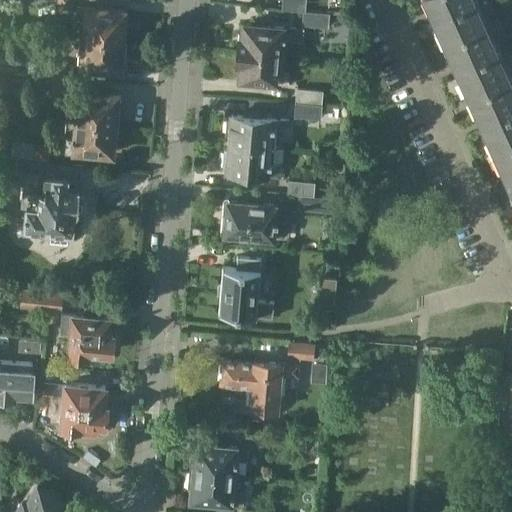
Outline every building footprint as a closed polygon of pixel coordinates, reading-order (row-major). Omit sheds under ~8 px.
[(305,0),(282,0),(281,7),(304,10),(305,0)] [(435,29),(441,43),(484,24),(472,0),(422,0),(426,7),(428,6),(429,8),(428,8),(433,18),(434,18),(438,27),(435,29)] [(2,1),(0,31),(13,32),(14,2),(2,1)] [(84,6),(81,36),(83,37),(84,35),(125,39),(127,24),(123,24),(124,10),(84,6)] [(329,14),(312,12),(304,11),(302,24),(328,26),(329,14)] [(238,33),(237,50),(281,54),(282,39),(303,41),(304,29),(296,28),(262,25),(262,23),(253,22),(252,24),(243,23),(242,33),(238,33)] [(459,83),(466,97),(508,78),(484,24),(441,43),(447,56),(451,55),(454,62),(453,62),(458,73),(459,73),(462,81),(459,83)] [(124,56),(125,39),(84,35),(83,37),(81,36),(79,65),(119,68),(120,55),(124,56)] [(281,54),(237,50),(235,68),(239,69),(238,79),(247,80),(247,82),(257,83),(257,80),(291,83),(292,76),(287,76),(287,71),(282,71),(282,69),(279,69),(281,54)] [(28,74),(51,76),(65,77),(66,64),(36,62),(36,64),(28,64),(28,74)] [(65,77),(51,76),(50,90),(65,91),(65,77)] [(485,138),(492,153),(511,144),(511,86),(508,78),(466,97),(472,111),(476,109),(479,118),(478,118),(483,128),(484,128),(487,137),(485,138)] [(322,90),(297,87),(295,100),(321,103),(322,90)] [(69,89),(67,119),(118,123),(119,107),(115,107),(116,93),(69,89)] [(321,105),(295,103),(294,115),(320,118),(321,105)] [(229,134),(229,142),(272,146),(274,130),(281,130),(282,125),(286,126),(287,119),(260,116),(260,114),(243,113),(243,115),(231,114),(231,115),(227,117),(225,132),(229,134)] [(117,139),(118,123),(67,119),(65,136),(64,149),(112,153),(113,139),(117,139)] [(12,155),(18,156),(18,155),(48,158),(48,157),(49,144),(13,141),(12,155)] [(271,162),(272,146),(229,142),(228,150),(224,151),(223,166),(226,169),(226,170),(238,172),(238,175),(255,177),(255,174),(281,176),(282,167),(278,167),(278,162),(271,162)] [(511,191),(509,192),(511,197),(511,144),(492,153),(498,167),(501,165),(504,173),(503,173),(508,184),(509,183),(511,190),(511,191)] [(17,163),(0,161),(0,173),(16,175),(17,163)] [(52,177),(20,173),(19,183),(23,183),(21,206),(25,207),(23,226),(50,229),(48,240),(66,242),(68,231),(70,231),(72,212),(76,212),(79,189),(64,187),(66,177),(52,176),(52,177)] [(314,182),(289,180),(287,193),(313,195),(314,182)] [(298,209),(311,210),(342,212),(343,199),(300,195),(298,209)] [(225,232),(273,237),(273,235),(283,236),(286,207),(286,205),(227,200),(227,204),(224,204),(222,227),(225,227),(225,232)] [(236,267),(222,266),(218,312),(273,317),(274,301),(258,299),(261,257),(237,255),(236,267)] [(319,304),(336,305),(338,276),(321,275),(319,304)] [(21,304),(59,307),(59,293),(22,290),(21,304)] [(59,335),(71,336),(70,352),(86,353),(86,357),(87,359),(102,360),(104,358),(105,351),(106,351),(106,349),(111,346),(112,337),(107,333),(109,316),(103,315),(103,309),(84,307),(84,313),(72,312),(72,313),(61,312),(59,335)] [(41,341),(19,339),(18,351),(40,352),(41,341)] [(289,340),(288,355),(301,356),(312,357),(314,344),(290,341),(290,340),(289,340)] [(0,393),(15,395),(15,390),(31,391),(33,370),(33,361),(0,358),(0,393)] [(223,360),(221,382),(252,385),(250,407),(262,408),(262,410),(272,411),(272,409),(277,409),(280,374),(290,375),(291,363),(287,363),(254,360),(254,362),(223,360)] [(105,385),(65,381),(67,369),(40,367),(38,389),(51,390),(50,399),(64,401),(61,424),(79,426),(79,431),(98,432),(99,422),(101,423),(105,419),(107,403),(104,403),(105,385)] [(271,432),(248,430),(246,443),(280,446),(281,433),(271,432)] [(190,452),(189,470),(233,474),(234,469),(245,470),(247,447),(215,444),(215,441),(206,440),(205,443),(196,443),(195,453),(190,452)] [(209,500),(242,503),(243,491),(232,490),(233,474),(189,470),(187,487),(192,488),(191,498),(201,499),(201,502),(209,503),(209,500)] [(23,499),(14,511),(52,511),(55,508),(57,509),(63,500),(61,499),(63,495),(61,494),(61,495),(51,488),(49,491),(34,481),(33,482),(36,484),(25,500),(23,499)]
